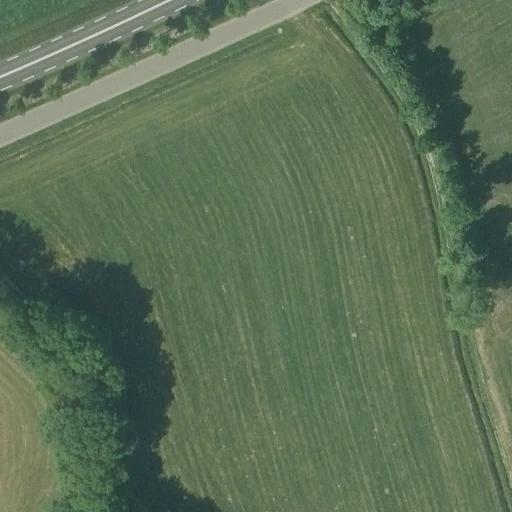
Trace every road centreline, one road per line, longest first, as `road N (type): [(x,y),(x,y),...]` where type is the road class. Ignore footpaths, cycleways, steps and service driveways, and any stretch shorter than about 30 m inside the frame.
road 1 (unclassified): [(300,0),(0,137)]
road 2 (track): [(85,511),(99,450),(96,414),(85,387),(0,296)]
road 3 (primary): [(0,75),(170,0)]
